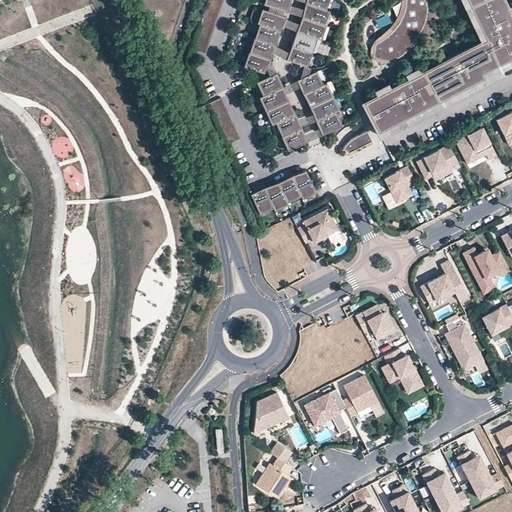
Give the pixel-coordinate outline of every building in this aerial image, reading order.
[(208,0),(192,48),(206,53),(223,0),(208,0)] [(264,0),(263,4),(287,12),(290,0),(264,0)] [(288,51),(285,59),(308,67),(313,52),(317,38),(321,39),(326,25),(325,25),(330,11),(326,9),(329,0),(305,0),(305,2),(306,3),(301,17),(300,19),(298,24),(296,31),(295,31),(294,35),(291,45),(288,51)] [(506,61),(511,57),(511,17),(503,0),(466,0),(485,39),(363,102),(378,132),(414,113),(413,111),(419,108),(420,110),(473,83),(472,81),(478,77),(479,80),(492,73),(490,69),(506,61)] [(404,0),(402,18),(397,28),(387,39),(377,45),(376,53),(380,62),(386,63),(393,60),(404,52),(410,44),(422,31),(427,22),(426,13),(425,1),(423,0),(404,0)] [(243,66),(263,73),(269,59),(272,52),(274,45),(275,45),(280,30),(286,17),(261,8),(257,23),(259,24),(254,38),(254,37),(249,52),(248,51),(243,66)] [(506,61),(490,69),(492,73),(495,77),(510,69),(506,61)] [(326,82),(322,84),(316,70),(296,79),(298,84),(300,84),(302,93),(303,93),(309,107),(316,120),(335,111),(339,109),(332,96),(326,82)] [(282,86),(276,72),(256,81),(262,95),(259,97),(265,110),(271,124),(275,122),(281,136),(287,150),(307,141),(304,134),(301,127),(295,113),(294,113),(288,100),(285,93),(282,86)] [(380,136),(495,77),(492,73),(479,80),(478,77),(472,81),(473,83),(420,110),(419,108),(413,111),(414,113),(378,132),(380,136)] [(227,145),(240,139),(221,98),(208,104),(227,145)] [(511,108),(496,117),(505,134),(511,131),(511,130),(511,108)] [(335,111),(316,120),(322,134),(341,125),(335,111)] [(495,151),(481,123),(454,137),(466,159),(478,153),(474,145),(481,142),(485,150),(487,155),(495,151)] [(342,149),(349,153),(371,141),(366,131),(355,137),(348,142),(342,149)] [(447,159),(455,155),(448,140),(415,157),(424,175),(431,171),(433,173),(450,164),(447,159)] [(474,145),(478,153),(485,150),(481,142),(474,145)] [(413,177),(406,163),(382,175),(395,200),(411,192),(405,181),(413,177)] [(450,164),(433,173),(434,176),(451,167),(450,164)] [(315,192),(305,170),(291,175),(284,179),(278,182),(264,187),(262,188),(250,194),(258,213),(273,207),(274,210),(288,204),(287,202),(300,195),(302,198),(315,192)] [(297,228),(305,242),(312,239),(313,241),(337,229),(327,209),(303,221),(305,224),(297,228)] [(511,233),(510,231),(500,236),(511,259),(511,258),(511,233)] [(498,271),(507,266),(499,251),(491,255),(490,253),(488,254),(484,253),(483,251),(477,254),(474,247),(463,252),(480,287),(492,281),(489,276),(498,271)] [(449,260),(440,264),(444,272),(419,285),(428,303),(453,290),(458,300),(467,295),(449,260)] [(510,271),(507,266),(498,271),(501,276),(510,271)] [(491,334),(511,323),(511,315),(506,303),(481,316),(491,334)] [(377,305),(355,316),(364,332),(371,328),(377,340),(391,332),(382,314),(377,305)] [(382,314),(391,332),(395,330),(386,313),(382,314)] [(445,320),(446,323),(458,317),(456,314),(445,320)] [(446,323),(445,324),(449,331),(444,333),(456,356),(458,354),(461,360),(466,362),(469,367),(483,359),(464,323),(463,323),(459,316),(458,317),(446,323)] [(403,356),(399,347),(383,356),(387,364),(381,367),(386,377),(396,372),(399,377),(404,374),(410,386),(421,380),(407,354),(403,356)] [(463,370),(469,367),(466,362),(461,360),(458,354),(456,356),(463,370)] [(388,382),(399,377),(396,372),(386,377),(388,382)] [(423,384),(421,380),(410,386),(404,374),(399,377),(407,393),(423,384)] [(345,407),(350,416),(369,405),(375,417),(384,413),(364,375),(343,386),(349,397),(342,400),(343,402),(345,407)] [(337,405),(343,402),(342,400),(336,389),(304,405),(315,425),(324,420),(322,416),(330,412),(332,416),(340,432),(349,428),(339,410),(337,405)] [(252,431),(287,416),(276,391),(256,400),(252,431)] [(324,420),(332,416),(330,412),(322,416),(324,420)] [(222,425),(213,426),(215,447),(223,447),(222,425)] [(511,428),(498,436),(504,448),(511,443),(511,428)] [(277,457),(285,462),(292,452),(277,442),(270,452),(277,457)] [(479,498),(503,485),(497,473),(490,476),(485,479),(483,474),(488,472),(481,459),(476,461),(474,457),(470,450),(457,456),(479,498)] [(286,473),(291,466),(285,462),(277,457),(273,465),(269,462),(256,483),(277,497),(283,488),(290,476),(286,473)] [(442,511),(450,511),(469,503),(463,490),(455,494),(450,496),(448,492),(453,490),(446,477),(441,479),(439,475),(435,468),(423,474),(442,511)] [(293,478),(290,476),(283,488),(285,490),(293,478)] [(417,511),(403,484),(391,491),(394,498),(397,502),(392,505),(395,511),(417,511)]
